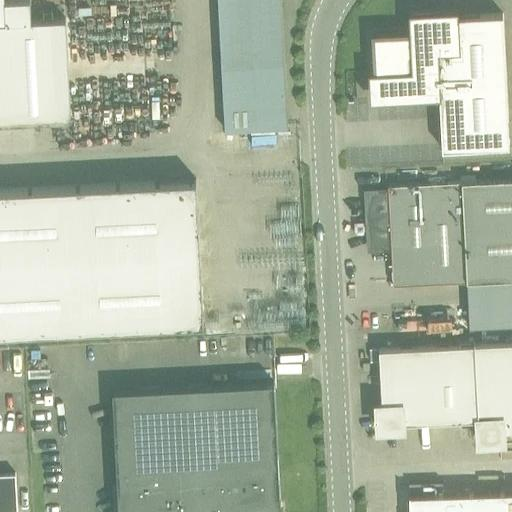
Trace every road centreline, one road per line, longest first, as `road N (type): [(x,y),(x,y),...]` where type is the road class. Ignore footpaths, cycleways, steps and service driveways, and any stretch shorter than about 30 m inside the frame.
road 1 (unclassified): [(343,511),(320,58),(337,0)]
road 2 (unknown): [(194,0),(195,83),(187,112),(172,126),(127,152),(0,165)]
